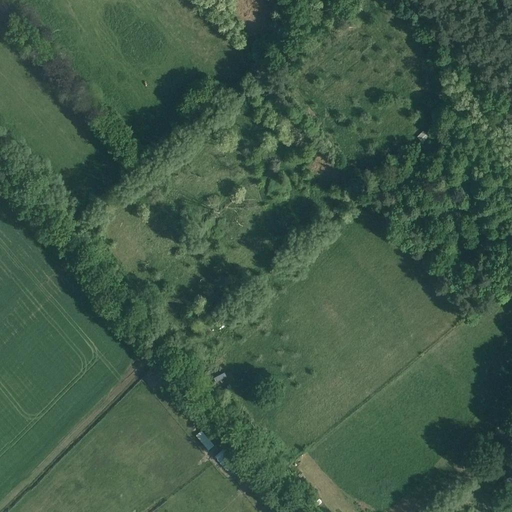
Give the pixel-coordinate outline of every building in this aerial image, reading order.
[(271,105),(261,94),(256,98),(265,109),(271,105)] [(422,134),(415,141),(421,147),(427,141),(422,134)] [(195,440),(207,455),(213,450),(201,435),(195,440)] [(225,452),(215,461),(226,475),(237,467),(225,452)] [(491,478),(496,485),(511,472),(511,465),(511,463),(491,478)] [(511,473),(497,485),(502,493),(511,485),(511,473)]
